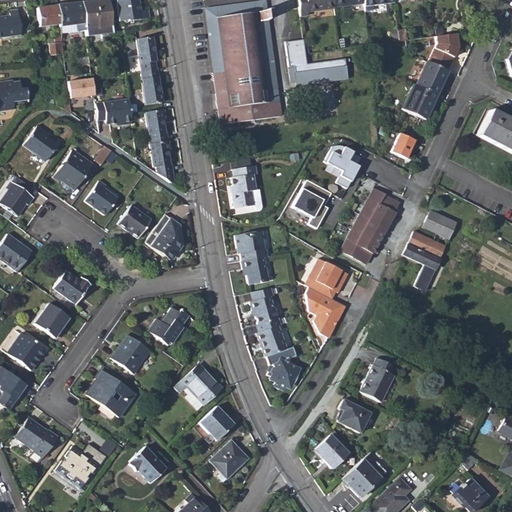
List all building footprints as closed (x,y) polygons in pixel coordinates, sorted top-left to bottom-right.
[(104,0),(79,3),(83,31),(84,37),(109,33),(104,0)] [(112,0),(116,20),(124,18),(125,20),(147,18),(146,9),(137,10),(136,0),(112,0)] [(306,11),(332,8),(332,7),(331,0),(296,0),(298,16),(306,15),(306,11)] [(370,5),(392,2),(391,0),(361,0),(361,3),(362,10),(371,9),(370,5)] [(58,34),(83,31),(79,3),(54,6),(57,25),(58,34)] [(36,28),(57,25),(54,6),(34,8),(36,28)] [(218,121),(277,113),(275,97),(267,98),(258,26),(266,26),(263,8),(212,14),(220,68),(211,69),(218,121)] [(0,38),(19,35),(16,10),(7,11),(7,15),(0,16),(0,38)] [(441,27),(430,29),(432,37),(433,37),(443,35),(441,27)] [(404,29),(396,30),(397,41),(405,40),(404,29)] [(425,62),(413,86),(433,96),(445,71),(456,47),(454,34),(443,35),(433,37),(434,44),(425,62)] [(137,71),(138,76),(155,74),(155,68),(154,68),(152,60),(153,60),(150,36),(133,38),(136,53),(135,54),(138,71),(137,71)] [(284,43),(290,83),(297,82),(297,86),(347,78),(345,60),(307,65),(303,40),(284,43)] [(49,55),(61,54),(59,44),(47,45),(49,55)] [(157,90),(155,76),(139,79),(140,87),(139,87),(142,104),(160,102),(158,90),(157,90)] [(2,81),(0,81),(0,111),(12,110),(11,102),(26,100),(24,87),(19,88),(17,80),(2,82),(2,81)] [(411,85),(399,110),(421,121),(433,96),(413,86),(411,85)] [(100,95),(98,88),(91,89),(92,97),(100,95)] [(121,126),(130,125),(127,100),(93,105),(95,121),(103,120),(103,123),(108,125),(119,124),(121,126)] [(80,113),(68,104),(69,115),(78,121),(80,113)] [(142,112),(148,143),(166,140),(164,132),(162,132),(161,119),(162,119),(161,109),(142,112)] [(511,123),(488,111),(475,136),(511,155),(511,123)] [(88,116),(84,125),(97,133),(95,121),(88,116)] [(42,133),(35,127),(21,146),(43,161),(55,145),(41,135),(42,133)] [(388,152),(403,159),(412,141),(397,134),(388,152)] [(167,150),(166,140),(148,143),(152,168),(155,168),(155,174),(167,183),(172,182),(170,163),(168,163),(166,151),(167,150)] [(92,160),(100,164),(104,159),(109,151),(102,146),(92,160)] [(333,183),(345,189),(356,166),(347,162),(352,153),(339,146),(335,146),(330,146),(322,162),(340,171),(333,183)] [(90,166),(69,151),(51,176),(59,182),(61,179),(74,188),(90,166)] [(104,159),(110,163),(115,155),(109,151),(104,159)] [(235,161),(236,169),(248,167),(247,159),(235,161)] [(232,209),(252,206),(250,191),(254,191),(251,175),(255,174),(253,166),(248,167),(236,169),(230,170),(231,177),(229,178),(230,187),(229,187),(232,209)] [(26,206),(36,192),(14,176),(10,183),(9,182),(3,189),(6,191),(0,200),(0,206),(15,217),(24,204),(26,206)] [(97,181),(83,201),(103,215),(115,199),(102,190),(104,186),(97,181)] [(304,181),(290,208),(310,218),(306,225),(315,229),(326,209),(319,205),(321,201),(324,203),(329,194),(304,181)] [(398,203),(372,189),(354,222),(351,230),(339,251),(364,265),(398,203)] [(252,206),(253,211),(258,210),(260,207),(257,190),(254,191),(250,191),(252,206)] [(129,206),(116,224),(136,238),(148,220),(129,206)] [(429,211),(421,228),(447,240),(454,223),(429,211)] [(162,215),(143,243),(168,260),(171,260),(182,244),(178,226),(162,215)] [(239,262),(254,259),(263,258),(266,258),(264,246),(262,247),(259,231),(252,231),(251,236),(248,237),(248,235),(245,236),(245,237),(242,238),(240,234),(232,235),(235,254),(238,253),(239,262)] [(422,291),(443,247),(411,231),(400,255),(421,265),(412,286),(422,291)] [(5,235),(0,242),(0,262),(15,273),(29,253),(5,235)] [(267,282),(263,258),(254,259),(239,262),(240,270),(243,269),(244,274),(246,286),(267,282)] [(306,288),(329,300),(333,292),(335,293),(340,286),(337,284),(339,281),(341,282),(345,274),(316,259),(309,272),(311,274),(309,279),(306,278),(302,286),(306,288)] [(64,272),(51,289),(73,305),(88,285),(79,279),(78,281),(64,272)] [(329,300),(306,288),(303,294),(307,312),(314,316),(311,322),(317,334),(326,338),(333,325),(336,320),(334,319),(337,313),(339,314),(343,307),(329,300)] [(252,310),(255,325),(277,319),(276,317),(274,308),(271,307),(269,297),(272,296),(270,289),(249,293),(250,301),(247,302),(249,311),(252,310)] [(46,305),(32,325),(52,339),(66,319),(46,305)] [(155,319),(147,331),(167,345),(169,342),(171,343),(182,327),(180,326),(187,316),(178,309),(176,312),(170,308),(160,322),(155,319)] [(255,333),(263,358),(264,357),(284,350),(277,328),(280,327),(277,319),(255,325),(257,332),(255,333)] [(19,334),(5,354),(29,370),(43,351),(19,334)] [(147,352),(125,336),(109,359),(131,375),(147,352)] [(284,350),(264,357),(268,366),(271,365),(272,368),(270,368),(268,367),(266,371),(270,374),(267,380),(273,383),(271,388),(281,392),(283,388),(288,391),(299,369),(290,365),(288,359),(294,357),(291,347),(284,350)] [(374,359),(357,392),(377,403),(392,375),(390,375),(393,369),(374,359)] [(184,388),(201,406),(220,389),(196,364),(171,387),(178,394),(180,392),(184,388)] [(0,405),(7,410),(23,387),(0,370),(0,405)] [(89,387),(84,395),(115,418),(126,403),(123,401),(130,392),(98,371),(93,379),(96,382),(91,388),(89,387)] [(182,399),(195,412),(201,406),(184,388),(180,392),(185,396),(182,399)] [(340,411),(335,422),(357,433),(367,414),(341,400),(336,409),(340,411)] [(214,407),(196,424),(214,442),(231,426),(214,407)] [(511,420),(503,416),(495,431),(511,440),(511,444),(497,472),(511,479),(511,420)] [(45,432),(26,419),(13,438),(31,451),(27,458),(37,464),(55,437),(46,431),(45,432)] [(328,436),(314,449),(322,458),(320,459),(329,469),(345,454),(328,436)] [(113,445),(104,439),(96,449),(106,456),(113,445)] [(207,462),(218,473),(224,479),(245,460),(228,441),(207,462)] [(78,457),(83,461),(91,449),(86,444),(80,453),(78,457)] [(104,457),(91,449),(83,461),(78,457),(80,453),(71,447),(64,456),(65,457),(62,463),(60,461),(53,471),(63,477),(64,476),(69,480),(68,482),(78,488),(84,479),(87,481),(104,457)] [(148,484),(163,469),(142,448),(127,462),(128,463),(126,465),(132,472),(134,470),(148,484)] [(465,470),(475,460),(463,454),(456,461),(465,470)] [(367,458),(364,455),(360,459),(339,479),(357,498),(383,473),(368,457),(367,458)] [(215,477),(220,483),(224,479),(218,473),(215,477)] [(396,479),(366,508),(370,511),(393,511),(405,501),(401,497),(407,490),(396,479)] [(467,479),(450,495),(466,511),(469,511),(485,497),(467,479)] [(89,493),(85,499),(90,503),(94,498),(89,493)] [(189,507),(182,511),(205,511),(190,494),(183,501),(186,504),(189,507)]
